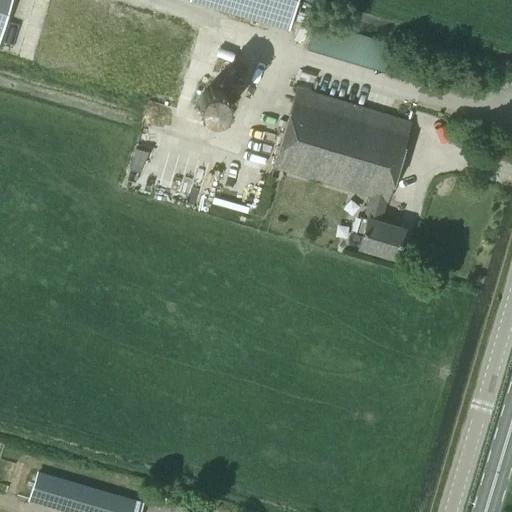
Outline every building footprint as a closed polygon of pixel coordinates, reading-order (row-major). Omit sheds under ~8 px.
[(0,0),(0,32),(9,0),(0,0)] [(46,0),(15,0),(0,54),(0,76),(135,115),(158,32),(46,0)] [(193,0),(288,28),(296,0),(193,0)] [(384,71),(392,44),(315,22),(308,48),(384,71)] [(394,257),(402,228),(378,220),(384,199),(387,199),(410,121),(295,87),(272,166),(369,194),(362,216),(359,215),(353,233),(360,235),(357,246),(394,257)] [(72,511),(138,511),(142,501),(36,470),(28,499),(72,511)]
